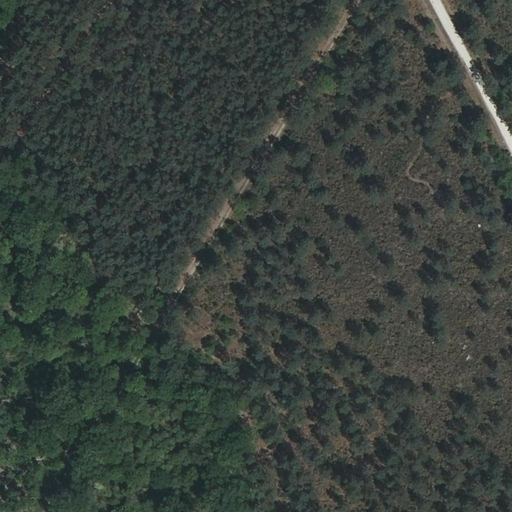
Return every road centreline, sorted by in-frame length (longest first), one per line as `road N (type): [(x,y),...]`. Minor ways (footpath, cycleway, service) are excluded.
road 1 (track): [(47,511),(359,0)]
road 2 (track): [(117,0),(14,150),(0,152)]
road 3 (track): [(441,0),(511,131)]
